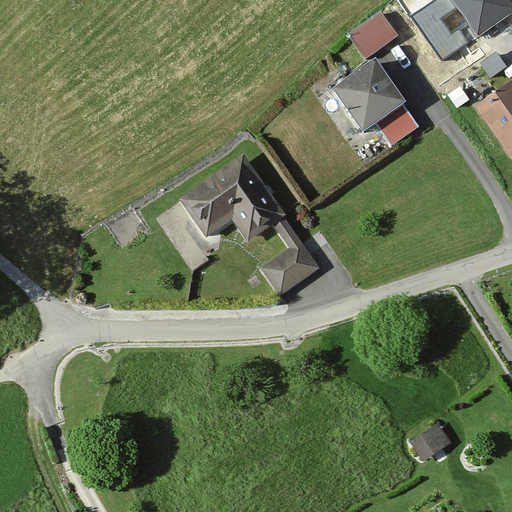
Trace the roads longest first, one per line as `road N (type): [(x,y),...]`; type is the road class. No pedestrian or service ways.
road 1 (residential): [(511,252),(277,327),(69,333),(5,369)]
road 2 (unknown): [(38,350),(51,427),(101,511)]
